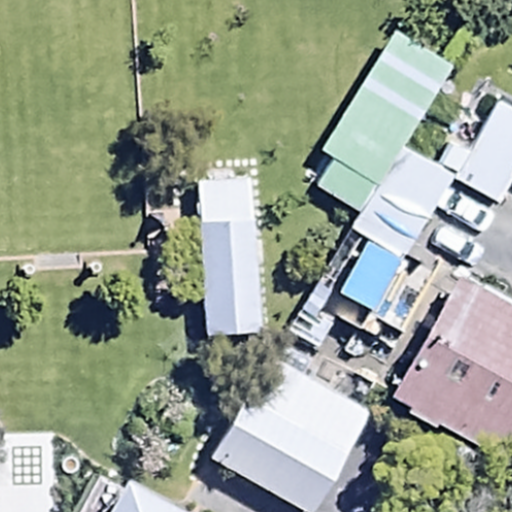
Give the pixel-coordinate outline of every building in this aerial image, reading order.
[(387,0),(388,22),(450,20),(449,0),(387,0)] [(343,232),(392,266),(355,320),(378,336),(383,329),(398,339),(437,281),(399,256),(449,183),(394,145),(443,74),(391,37),(313,150),(330,161),(313,186),(354,215),(343,232)] [(511,113),(493,103),(450,181),(491,204),(511,169),(511,113)] [(190,179),(196,335),(253,333),(246,177),(190,179)] [(511,316),(446,283),(387,398),(511,461),(511,316)] [(262,353),(201,458),(294,511),(308,511),(366,413),(262,353)] [(203,511),(112,461),(83,511),(203,511)]
